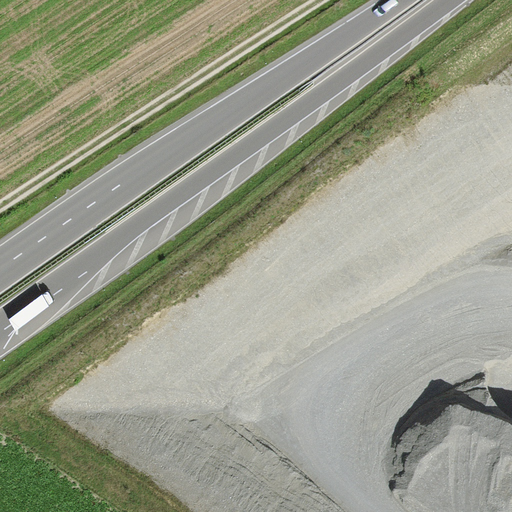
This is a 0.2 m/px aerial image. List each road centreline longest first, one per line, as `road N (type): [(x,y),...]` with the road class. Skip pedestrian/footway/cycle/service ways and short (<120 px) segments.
road 1 (primary): [(0,323),(448,0)]
road 2 (primary): [(397,0),(0,266)]
road 3 (track): [(314,0),(0,201)]
